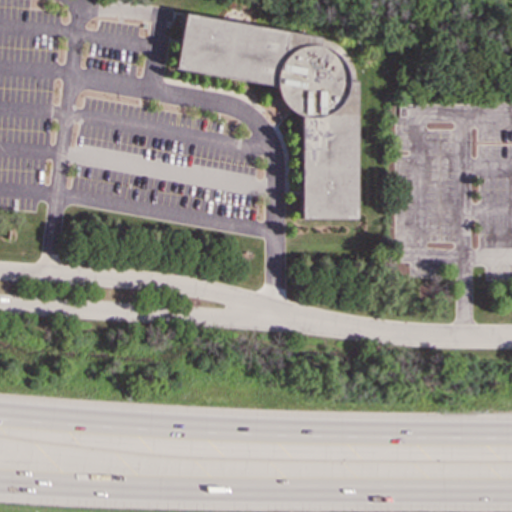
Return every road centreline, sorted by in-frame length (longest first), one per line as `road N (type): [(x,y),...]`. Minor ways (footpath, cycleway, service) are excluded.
road 1 (motorway): [(511,436),(215,431),(0,416)]
road 2 (motorway): [(0,485),(511,493)]
road 3 (residential): [(269,309),(156,282),(0,270)]
road 4 (residential): [(0,300),(269,309)]
road 5 (residential): [(269,309),(418,336),(511,338)]
